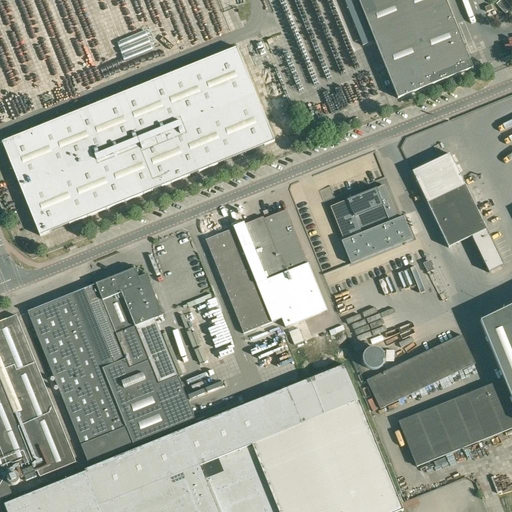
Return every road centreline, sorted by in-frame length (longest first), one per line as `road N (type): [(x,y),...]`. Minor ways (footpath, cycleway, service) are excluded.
road 1 (tertiary): [(13,284),(511,84)]
road 2 (unknown): [(465,310),(485,374),(400,411),(400,453),(413,474),(461,463),(511,467)]
road 3 (unknown): [(386,134),(465,310)]
road 4 (unknown): [(508,213),(473,126),(511,104)]
